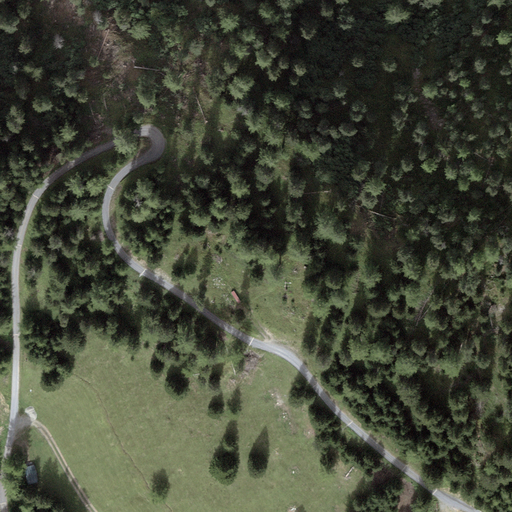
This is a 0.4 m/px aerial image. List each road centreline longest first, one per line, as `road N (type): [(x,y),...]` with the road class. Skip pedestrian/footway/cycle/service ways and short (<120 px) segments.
road 1 (track): [(472,511),(378,452),(293,360),(217,325),(124,257),(104,210),(125,170),(158,148),(140,131),(76,157),(25,215),(15,261),(6,511)]
road 2 (track): [(93,511),(37,424),(12,424)]
